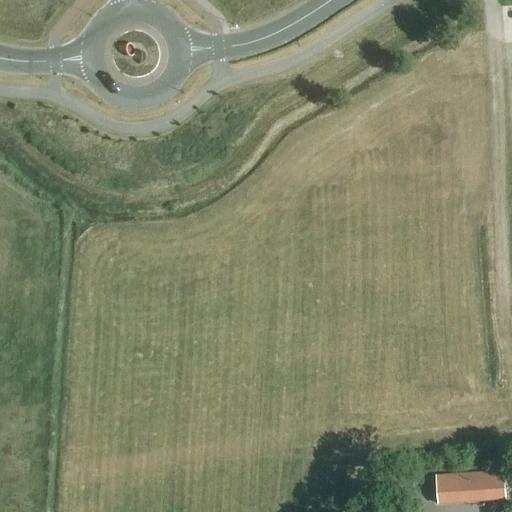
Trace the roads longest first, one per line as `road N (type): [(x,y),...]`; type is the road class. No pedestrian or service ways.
road 1 (track): [(511,367),(501,321),(489,0)]
road 2 (tertiary): [(339,0),(265,41),(180,53)]
road 3 (tertiary): [(91,58),(106,89),(138,100),(169,85),(180,53)]
